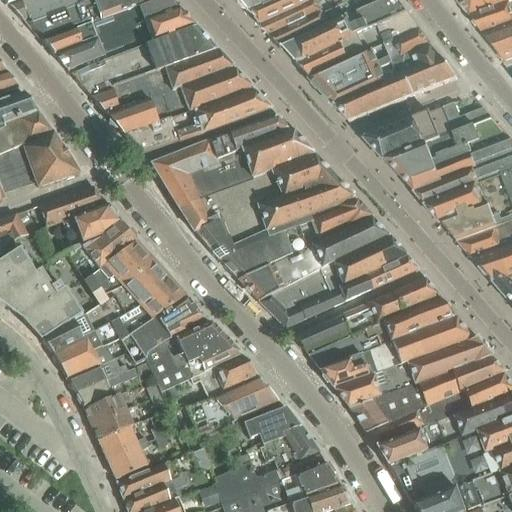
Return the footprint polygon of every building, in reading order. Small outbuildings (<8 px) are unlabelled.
[(23,0),(20,1),(7,7),(23,24),(42,44),(155,0),(23,0)] [(190,30),(194,27),(178,10),(168,0),(155,0),(42,44),(71,77),(190,30)] [(238,0),(245,8),(247,8),(249,7),(252,10),(253,11),(279,0),(238,0)] [(279,0),(253,11),(252,10),(249,12),(261,25),(262,25),(319,0),(279,0)] [(272,36),(353,1),(355,0),(319,0),(262,25),(272,36)] [(296,64),(407,15),(396,0),(389,0),(346,19),(346,20),(283,48),(283,49),(296,64)] [(511,0),(457,0),(456,0),(469,17),(509,3),(511,1),(511,0)] [(346,20),(346,19),(343,13),(356,8),(353,1),(272,36),(282,48),(283,48),(346,20)] [(511,11),(509,3),(469,17),(484,36),(511,25),(511,11)] [(297,65),(311,80),(420,32),(407,15),(296,64),(297,65)] [(511,25),(484,36),(504,62),(511,59),(511,25)] [(71,77),(89,97),(216,51),(214,50),(213,51),(196,31),(197,30),(195,28),(195,29),(195,28),(194,27),(190,30),(71,77)] [(336,108),(396,80),(392,66),(432,48),(420,32),(311,80),(310,81),(312,83),(313,82),(335,106),(334,107),(336,109),(336,108)] [(392,66),(396,80),(336,108),(350,124),(457,80),(441,59),(432,48),(392,66)] [(124,136),(169,120),(251,91),(233,70),(232,68),(231,69),(217,53),(218,53),(217,51),(216,52),(216,51),(89,97),(107,117),(124,136)] [(0,96),(1,96),(18,89),(7,73),(0,75),(0,96)] [(124,136),(141,156),(267,112),(268,114),(270,111),(251,91),(169,120),(124,136)] [(0,102),(0,131),(5,130),(3,127),(37,113),(24,95),(0,102)] [(367,140),(366,142),(386,162),(492,118),(485,110),(473,96),(464,100),(455,104),(443,108),(429,114),(414,120),(397,128),(374,137),(370,138),(368,139),(367,140)] [(5,130),(0,131),(0,158),(8,155),(20,151),(19,147),(52,134),(37,113),(3,127),(5,130)] [(434,168),(508,137),(492,118),(386,162),(386,163),(403,180),(434,168)] [(217,164),(290,133),(280,121),(273,120),(236,133),(209,143),(217,164)] [(182,212),(200,205),(198,201),(313,158),(298,141),(297,140),(293,136),(293,135),(292,134),(291,134),(290,133),(217,164),(209,143),(166,159),(152,165),(182,212)] [(37,189),(78,175),(52,134),(19,147),(20,151),(0,158),(0,183),(4,195),(35,184),(37,189)] [(511,141),(508,137),(434,168),(403,180),(416,194),(415,194),(426,207),(427,206),(511,172),(511,141)] [(292,256),(317,245),(371,220),(313,158),(198,201),(200,205),(182,212),(194,233),(214,257),(238,281),(284,260),(292,256)] [(459,244),(511,223),(511,172),(427,206),(427,207),(427,208),(429,210),(429,209),(441,224),(440,225),(441,226),(442,226),(457,242),(456,243),(458,245),(459,244)] [(45,229),(62,223),(107,206),(93,188),(38,208),(40,213),(45,229)] [(121,224),(115,217),(114,217),(109,211),(110,211),(107,206),(62,223),(74,252),(90,245),(103,239),(117,227),(121,224)] [(0,222),(0,241),(6,239),(10,245),(26,238),(13,217),(0,222)] [(317,245),(292,256),(284,260),(238,281),(259,303),(279,292),(320,272),(331,266),(386,238),(371,220),(317,245)] [(511,223),(459,244),(475,263),(511,248),(511,223)] [(121,224),(117,227),(103,239),(90,245),(74,252),(67,257),(77,270),(91,260),(99,270),(135,243),(121,224)] [(386,238),(331,266),(320,272),(279,292),(259,303),(285,329),(339,306),(371,292),(365,278),(405,258),(386,238)] [(104,295),(114,293),(123,289),(153,263),(136,244),(130,248),(85,282),(85,283),(84,283),(99,307),(108,302),(104,295)] [(511,248),(475,263),(511,305),(511,248)] [(20,250),(0,263),(0,303),(21,319),(22,320),(41,341),(66,325),(82,316),(66,289),(63,291),(59,284),(52,288),(40,271),(36,274),(20,250)] [(365,278),(371,292),(416,273),(405,258),(365,278)] [(185,299),(174,286),(153,263),(123,289),(114,293),(104,295),(108,302),(116,296),(129,316),(110,325),(119,340),(120,343),(185,299)] [(423,281),(342,316),(293,338),(306,353),(349,335),(351,338),(378,326),(377,324),(437,299),(423,281)] [(108,302),(99,307),(85,317),(76,321),(41,342),(52,355),(76,342),(85,338),(101,330),(110,325),(129,316),(116,296),(108,302)] [(186,300),(181,303),(120,344),(134,366),(145,361),(146,355),(161,345),(208,323),(186,300)] [(320,371),(388,344),(454,319),(439,301),(378,326),(351,338),(337,344),(309,356),(320,371)] [(367,377),(473,341),(454,319),(388,344),(320,371),(334,389),(367,377)] [(229,346),(222,338),(208,323),(161,345),(146,355),(145,361),(150,370),(160,393),(161,393),(174,387),(190,380),(240,358),(239,357),(229,346)] [(76,342),(52,355),(60,368),(106,347),(109,345),(119,340),(110,325),(101,330),(85,338),(76,342)] [(473,341),(367,377),(334,389),(335,390),(340,392),(339,396),(343,401),(347,402),(347,407),(348,408),(488,360),(473,341)] [(100,367),(112,362),(106,347),(60,368),(67,381),(100,367)] [(190,380),(192,385),(200,382),(207,399),(256,377),(240,358),(190,380)] [(100,367),(67,381),(76,397),(122,376),(128,373),(125,367),(119,370),(118,369),(115,360),(112,362),(100,367)] [(440,403),(439,402),(502,376),(488,360),(348,408),(366,433),(440,403)] [(146,365),(133,371),(136,378),(148,372),(146,365)] [(84,410),(113,397),(109,389),(123,383),(124,383),(136,378),(133,371),(122,376),(76,397),(84,410)] [(366,433),(375,447),(511,392),(511,387),(502,376),(439,402),(440,403),(366,433)] [(272,405),(278,403),(262,384),(256,377),(207,399),(185,408),(196,438),(272,405)] [(155,386),(146,390),(151,401),(160,396),(155,386)] [(174,387),(161,393),(166,403),(179,398),(174,387)] [(511,418),(511,392),(375,447),(387,466),(511,418)] [(84,410),(91,426),(125,411),(118,395),(113,397),(84,410)] [(160,396),(151,401),(157,413),(166,409),(160,396)] [(256,450),(259,449),(285,438),(284,435),(298,428),(283,409),(243,425),(249,440),(258,436),(261,444),(254,447),(256,450)] [(132,427),(125,411),(91,426),(98,441),(128,428),(132,427)] [(469,482),(511,464),(511,418),(387,466),(415,511),(467,511),(484,505),(477,491),(474,492),(469,482)] [(155,440),(163,436),(159,427),(150,431),(155,440)] [(259,449),(265,464),(273,461),(277,471),(256,479),(250,464),(241,468),(215,479),(217,484),(214,485),(215,488),(220,502),(221,507),(295,476),(324,464),(317,453),(299,427),(298,428),(284,435),(285,438),(259,449)] [(98,441),(106,460),(146,443),(144,439),(135,443),(128,428),(98,441)] [(163,436),(155,440),(159,449),(168,445),(163,436)] [(146,443),(106,460),(115,480),(117,479),(147,467),(140,452),(148,448),(146,443)] [(202,451),(195,455),(201,472),(209,469),(202,451)] [(241,468),(250,464),(251,464),(248,455),(238,460),(241,468)] [(123,500),(182,477),(176,460),(116,482),(123,500)] [(303,501),(338,488),(328,471),(324,464),(295,476),(303,501)] [(484,505),(511,493),(511,464),(469,482),(474,492),(477,491),(484,505)] [(305,511),(303,501),(295,476),(221,507),(223,511),(305,511)] [(177,489),(185,485),(182,477),(123,500),(127,511),(141,511),(180,497),(177,489)] [(215,488),(204,492),(209,506),(220,502),(215,488)] [(305,511),(332,511),(350,506),(338,488),(303,501),(305,511)] [(478,508),(468,511),(511,511),(511,495),(507,498),(478,508)] [(177,511),(173,500),(144,511),(177,511)]
